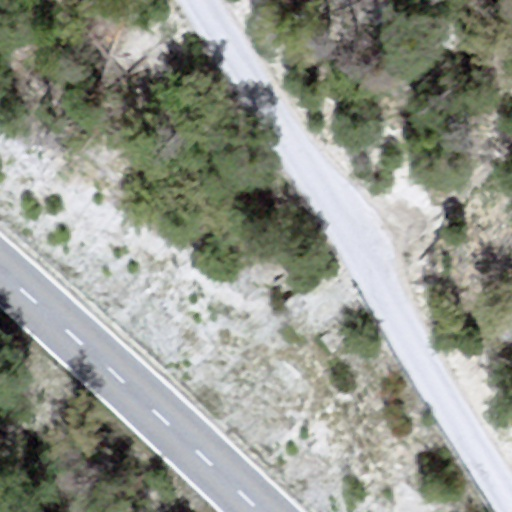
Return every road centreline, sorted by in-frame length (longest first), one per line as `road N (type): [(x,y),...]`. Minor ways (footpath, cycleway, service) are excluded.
road 1 (unclassified): [(511,507),(198,0)]
road 2 (secondary): [(0,271),(260,511)]
